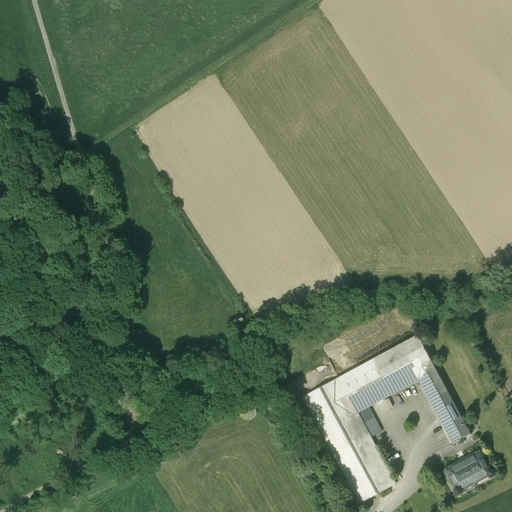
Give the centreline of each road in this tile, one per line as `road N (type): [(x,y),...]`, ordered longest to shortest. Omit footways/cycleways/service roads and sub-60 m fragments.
road 1 (track): [(130,443),(96,207),(33,0)]
road 2 (track): [(80,157),(317,0)]
road 3 (track): [(130,443),(265,402),(283,418),(334,511)]
road 4 (track): [(130,443),(2,511)]
road 5 (track): [(0,337),(126,405)]
